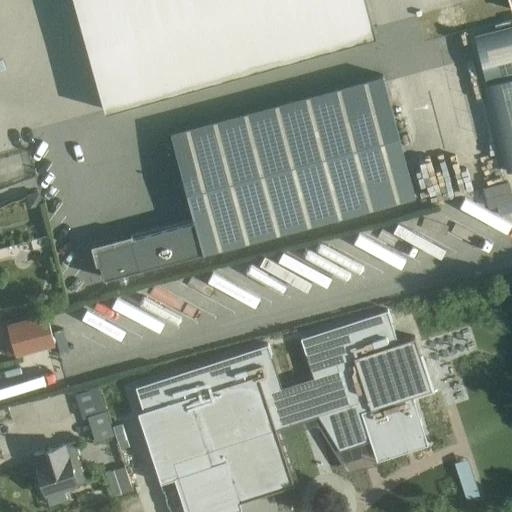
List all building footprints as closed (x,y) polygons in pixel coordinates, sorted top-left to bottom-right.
[(366,0),(74,0),(105,110),(376,34),(366,0)] [(511,25),(472,35),(483,78),(511,71),(511,25)] [(511,168),(511,75),(485,82),(507,169),(511,168)] [(171,132),(195,220),(95,247),(104,278),(414,195),(382,76),(171,132)] [(294,480),(282,442),(277,427),(293,422),(325,412),(336,444),(340,451),(370,441),(376,460),(428,444),(412,396),(432,390),(415,336),(398,342),(387,309),(301,337),(314,377),(282,387),(268,344),(135,387),(136,390),(133,391),(161,478),(162,481),(171,478),(176,477),(176,478),(186,511),(226,511),(241,507),(239,501),(295,483),(294,480)] [(55,346),(47,314),(5,325),(13,356),(55,346)] [(61,347),(17,359),(24,383),(67,371),(61,347)] [(74,397),(81,420),(105,413),(98,389),(74,397)] [(68,445),(36,454),(48,495),(88,482),(80,456),(82,455),(79,442),(68,446),(68,445)] [(114,469),(122,493),(133,490),(125,466),(114,469)] [(122,493),(114,469),(104,472),(111,496),(122,493)]
